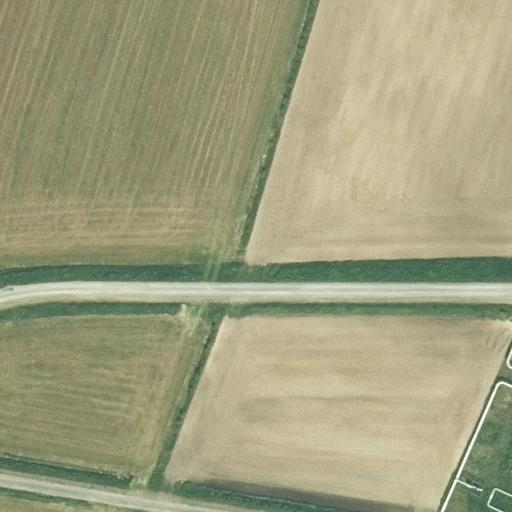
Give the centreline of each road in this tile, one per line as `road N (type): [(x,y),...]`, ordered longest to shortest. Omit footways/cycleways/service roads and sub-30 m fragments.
road 1 (track): [(0,297),(94,284),(511,280)]
road 2 (track): [(0,476),(236,511)]
